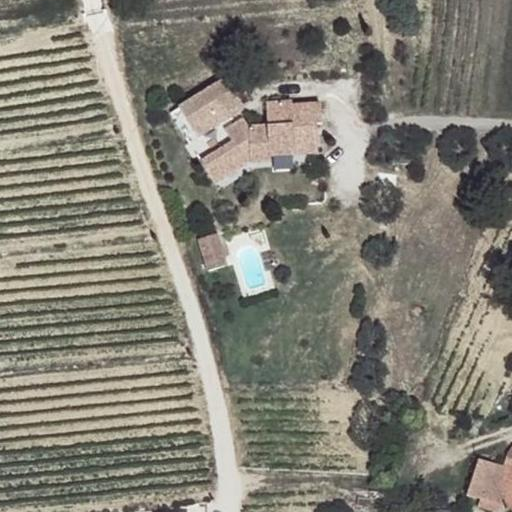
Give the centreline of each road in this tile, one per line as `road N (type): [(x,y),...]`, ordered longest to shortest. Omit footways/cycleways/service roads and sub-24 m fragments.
road 1 (unknown): [(100,0),(196,319),(220,416),(229,511)]
road 2 (residential): [(511,127),(455,120),(348,130)]
